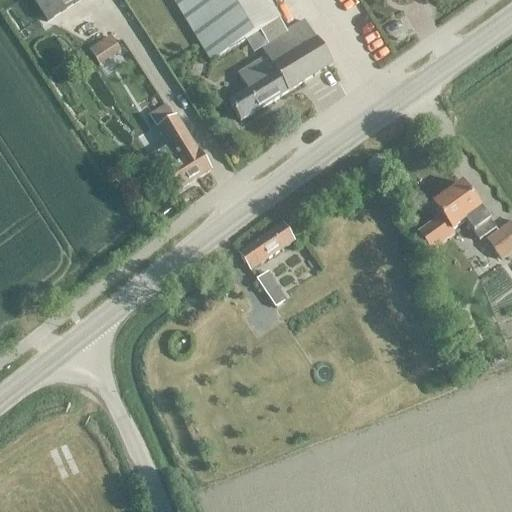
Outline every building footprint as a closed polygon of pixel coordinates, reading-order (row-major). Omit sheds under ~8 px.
[(29,0),(46,26),(79,4),(76,0),(29,0)] [(278,25),(262,0),(171,0),(209,65),(278,25)] [(239,123),(332,66),(306,23),(261,50),(267,60),(238,76),(247,92),(228,103),(239,123)] [(177,166),(165,173),(179,194),(219,168),(205,147),(197,152),(175,118),(154,131),(177,166)] [(478,243),(495,231),(461,187),(431,210),(450,234),(463,224),(478,243)] [(499,263),(511,253),(511,224),(511,223),(484,243),(499,263)] [(252,273),(295,242),(283,225),(240,257),(252,273)] [(266,275),(255,283),(266,300),(278,292),(266,275)] [(464,349),(477,344),(467,319),(454,323),(464,349)]
